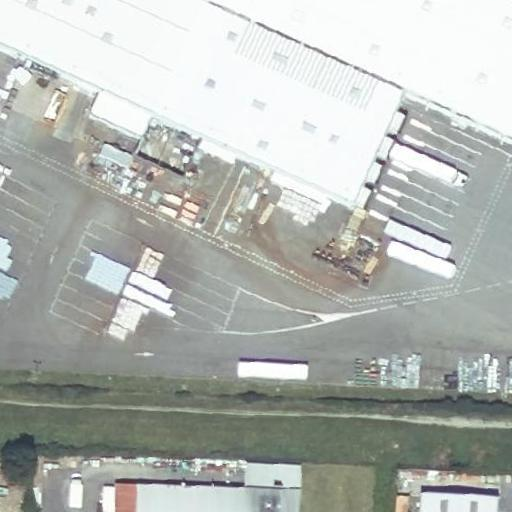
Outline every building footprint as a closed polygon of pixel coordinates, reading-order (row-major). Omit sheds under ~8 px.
[(511,0),(0,0),(0,49),(100,94),(90,116),(143,140),(153,119),(356,212),(358,207),(365,190),(369,182),(376,166),(377,165),(381,155),(388,140),(391,131),(398,115),(407,97),(511,144),(511,0)] [(399,135),(406,118),(398,115),(391,131),(399,135)] [(389,159),(395,144),(388,140),(381,155),(389,159)] [(102,146),(98,160),(127,167),(131,153),(102,146)] [(377,184),(384,168),(377,165),(376,166),(369,182),(377,184)] [(365,210),(373,193),(365,190),(358,207),(365,210)] [(296,467),(241,465),(240,490),(295,492),(296,467)] [(139,511),(141,486),(120,485),(118,511),(139,511)] [(294,511),(295,492),(240,490),(141,486),(139,511),(294,511)] [(421,498),(419,511),(496,511),(497,503),(421,498)]
